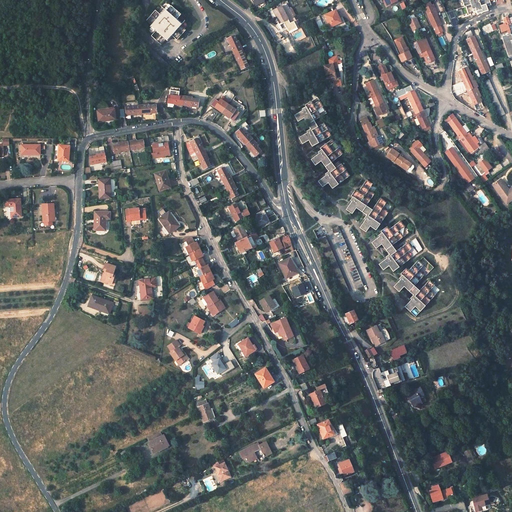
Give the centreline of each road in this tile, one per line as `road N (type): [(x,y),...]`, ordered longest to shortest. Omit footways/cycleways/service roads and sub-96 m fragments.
road 1 (unclassified): [(177,122),(186,188),(347,511)]
road 2 (unclassified): [(79,180),(65,282),(7,383),(3,405),(7,431),(55,511)]
road 3 (tertiary): [(416,511),(286,209)]
road 4 (unclassified): [(368,36),(350,134),(368,156),(422,193),(436,191),(444,174),(434,138),(442,96)]
road 5 (tertiary): [(280,168),(264,46),(221,0)]
road 6 (residential): [(321,219),(354,293),(369,291),(342,223)]
road 7 (unclassified): [(177,122),(215,129),(286,209)]
road 8 (unknown): [(181,445),(52,506)]
road 9 (unclassified): [(95,0),(90,137)]
road 10 (unclassified): [(442,96),(456,32),(511,12)]
